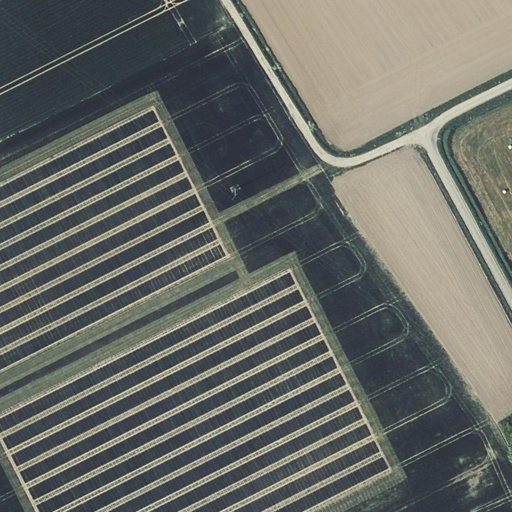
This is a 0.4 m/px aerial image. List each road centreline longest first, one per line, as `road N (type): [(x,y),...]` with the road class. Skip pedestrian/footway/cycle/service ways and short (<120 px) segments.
road 1 (unclassified): [(227,0),(329,158),(354,161),(424,133)]
road 2 (unclassified): [(424,133),(511,298)]
